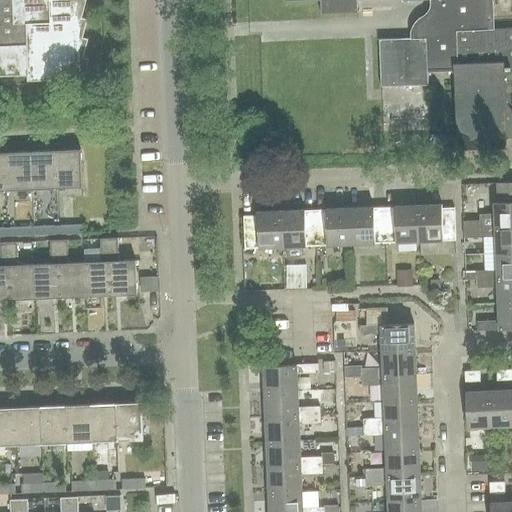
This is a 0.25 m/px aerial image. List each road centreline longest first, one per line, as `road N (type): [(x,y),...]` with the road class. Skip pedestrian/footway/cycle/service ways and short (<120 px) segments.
road 1 (residential): [(183,354),(168,0)]
road 2 (residential): [(456,511),(451,351),(511,344)]
road 3 (residential): [(0,361),(183,354)]
road 4 (residential): [(191,511),(183,354)]
